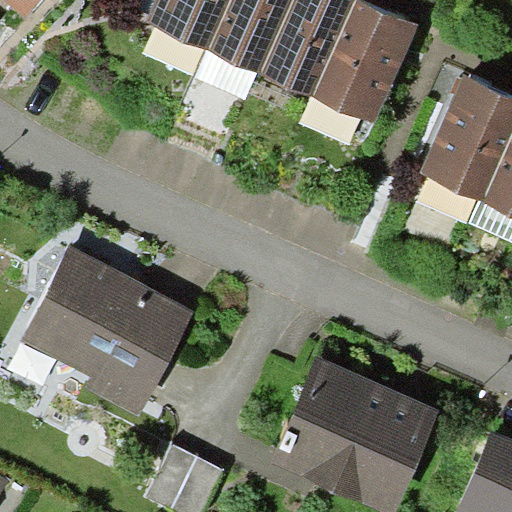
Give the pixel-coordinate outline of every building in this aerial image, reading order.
[(6,0),(26,17),(40,0),(6,0)] [(156,0),(147,22),(210,49),(231,0),(156,0)] [(294,0),(231,0),(210,49),(262,73),(294,0)] [(356,0),(294,0),(262,73),(314,96),(356,0)] [(419,26),(362,0),(356,0),(314,96),(377,122),(419,26)] [(422,173),(484,201),(511,137),(511,95),(466,75),(422,173)] [(511,137),(484,201),(511,213),(511,137)] [(87,388),(141,417),(196,313),(73,248),(24,341),(93,377),(87,388)] [(273,464),(386,511),(395,511),(439,409),(319,358),(273,464)] [(456,511),(511,511),(511,439),(493,431),(456,511)] [(201,511),(224,469),(174,445),(147,496),(177,511),(201,511)] [(0,472),(0,494),(10,479),(0,472)]
